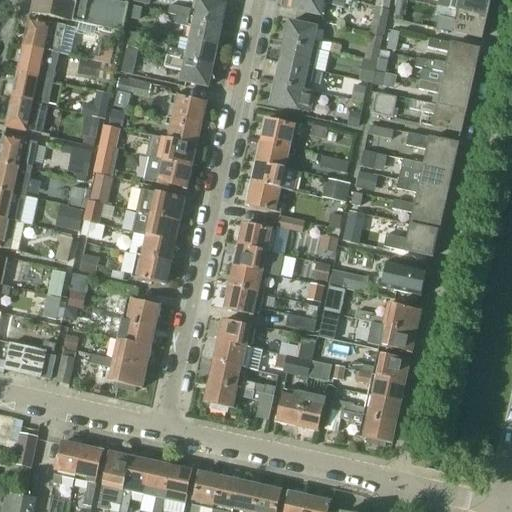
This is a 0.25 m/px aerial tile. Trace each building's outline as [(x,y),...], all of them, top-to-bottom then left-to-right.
[(34,0),(31,14),(70,23),(70,22),(121,33),(127,5),(102,0),(34,0)] [(225,20),(227,9),(225,8),(226,6),(198,0),(195,13),(191,12),(191,10),(170,6),(168,15),(176,17),(188,19),(221,27),(223,19),(225,20)] [(344,9),(345,2),(336,0),(292,0),(291,9),(293,9),(292,11),(320,18),(323,4),(344,9)] [(388,11),(390,0),(376,0),(375,9),(388,11)] [(488,8),(490,0),(457,0),(461,1),(458,15),(485,21),(486,17),(488,15),(489,10),(488,8)] [(403,18),(406,3),(397,1),(394,16),(403,18)] [(137,23),(140,9),(131,7),(127,21),(137,23)] [(382,38),(388,11),(375,9),(369,35),(382,38)] [(485,21),(458,15),(437,10),(435,18),(457,22),(454,34),(481,40),(482,37),(484,35),(485,31),(484,28),(485,21)] [(176,17),(174,25),(192,29),(189,42),(219,48),(221,36),(219,35),(221,27),(188,19),(176,17)] [(59,53),(64,28),(29,20),(24,46),(59,53)] [(314,45),(317,29),(289,23),(289,26),(287,25),(284,36),(286,37),(284,44),(318,52),(320,46),(314,45)] [(394,52),(399,33),(390,32),(386,50),(394,52)] [(135,49),(139,35),(128,33),(125,47),(135,49)] [(376,63),(382,38),(369,35),(363,61),(376,63)] [(106,63),(111,43),(100,40),(95,60),(106,63)] [(477,61),(479,51),(431,41),(429,49),(450,53),(447,67),(474,73),(475,70),(477,68),(478,63),(477,61)] [(216,61),(219,48),(189,42),(187,53),(168,48),(166,57),(212,67),(214,60),(216,61)] [(308,71),(311,58),(317,59),(318,52),(284,44),(283,52),(280,52),(278,65),(308,71)] [(53,80),(59,53),(24,46),(18,73),(39,77),(53,80)] [(131,76),(136,52),(125,50),(120,73),(131,76)] [(210,76),(212,67),(166,57),(164,69),(182,73),(180,83),(207,89),(208,87),(210,87),(212,77),(210,76)] [(472,82),(474,73),(447,67),(418,60),(416,68),(445,75),(442,86),(470,92),(470,91),(472,89),(473,84),(472,82)] [(93,77),(96,65),(80,61),(77,73),(93,77)] [(379,61),(376,72),(385,74),(387,63),(379,61)] [(364,62),(359,82),(371,84),(376,64),(364,62)] [(305,85),(308,71),(278,65),(275,77),(277,77),(275,86),(309,93),(311,86),(305,85)] [(18,73),(12,99),(41,105),(47,106),(53,80),(39,77),(18,73)] [(375,74),(373,85),(380,87),(381,84),(389,86),(391,77),(383,75),(383,76),(375,74)] [(146,99),(149,85),(120,79),(116,93),(146,99)] [(470,92),(442,86),(421,82),(420,90),(441,94),(437,108),(465,114),(466,111),(467,109),(469,104),(468,102),(470,92)] [(271,93),(269,103),(271,104),(271,106),(310,114),(315,94),(309,93),(275,86),(274,93),(271,93)] [(362,102),(365,90),(354,87),(351,100),(362,102)] [(392,119),(396,99),(375,95),(371,114),(392,119)] [(170,107),(167,120),(172,121),(199,127),(200,125),(202,124),(203,117),(202,115),(204,104),(172,97),(170,107)] [(12,99),(6,127),(35,133),(41,135),(47,106),(41,105),(12,99)] [(465,114),(437,108),(416,104),(415,112),(436,116),(433,129),(460,135),(461,131),(463,130),(464,124),(463,122),(465,114)] [(107,109),(83,105),(81,115),(105,120),(107,109)] [(120,131),(124,111),(111,108),(108,128),(120,131)] [(357,129),(360,115),(350,113),(347,126),(357,129)] [(199,127),(172,121),(167,120),(165,128),(171,129),(168,142),(194,148),(195,147),(197,146),(198,138),(197,136),(199,127)] [(291,147),(294,133),(299,134),(301,128),(267,120),(265,132),(263,133),(261,140),(262,143),(262,145),(295,152),(296,148),(291,147)] [(390,141),(392,132),(368,127),(366,136),(390,141)] [(99,147),(115,150),(119,131),(103,128),(99,147)] [(457,155),(458,151),(457,148),(458,145),(409,134),(407,143),(428,148),(424,166),(452,172),(456,157),(457,155)] [(0,162),(32,169),(38,144),(4,137),(0,155),(0,162)] [(151,138),(146,158),(149,159),(158,161),(190,168),(192,158),(194,158),(196,151),(194,149),(194,148),(168,142),(151,138)] [(285,171),(289,156),(294,157),(295,152),(262,145),(260,154),(257,155),(256,162),(258,164),(257,165),(285,171)] [(136,149),(134,155),(145,158),(147,151),(136,149)] [(371,170),(374,155),(363,152),(360,167),(371,170)] [(77,157),(74,174),(86,177),(90,160),(91,156),(78,153),(77,157)] [(347,174),(350,161),(323,156),(320,169),(347,174)] [(189,179),(191,172),(190,170),(190,168),(158,161),(149,159),(143,182),(185,191),(187,182),(189,179)] [(401,170),(398,182),(420,186),(448,193),(448,190),(450,188),(451,183),(450,181),(452,172),(424,166),(403,161),(401,170)] [(0,190),(26,196),(32,169),(0,162),(0,190)] [(293,194),(298,174),(285,171),(257,165),(257,166),(255,167),(253,174),(255,176),(253,186),(280,192),(281,191),(293,194)] [(368,191),(371,175),(359,173),(356,188),(368,191)] [(104,207),(110,179),(95,176),(91,193),(89,203),(101,206),(104,207)] [(345,204),(349,186),(326,181),(322,199),(345,204)] [(448,193),(420,186),(398,182),(396,191),(418,196),(416,204),(444,210),(445,209),(447,204),(446,201),(448,193)] [(277,205),(280,192),(253,186),(252,187),(250,188),(248,195),(250,198),(247,208),(281,216),(283,206),(277,205)] [(87,209),(89,203),(91,193),(71,189),(67,205),(87,209)] [(0,190),(0,218),(16,222),(21,223),(23,223),(32,225),(38,199),(26,196),(0,190)] [(181,211),(183,201),(143,192),(138,215),(146,216),(178,223),(178,222),(181,221),(182,213),(181,211)] [(360,207),(362,196),(353,194),(351,205),(360,207)] [(441,221),(444,210),(416,204),(394,199),(392,208),(414,213),(411,227),(439,233),(439,230),(441,229),(442,224),(441,221)] [(97,226),(101,206),(89,203),(87,209),(84,223),(97,226)] [(66,210),(62,228),(78,231),(82,212),(67,208),(66,210)] [(176,232),(178,223),(146,216),(144,224),(150,225),(147,238),(173,244),(174,243),(176,242),(177,235),(176,232)] [(338,231),(340,218),(330,216),(327,229),(338,231)] [(23,223),(21,223),(16,222),(0,218),(0,248),(17,252),(23,223)] [(358,244),(363,221),(349,218),(344,241),(358,244)] [(302,234),(304,225),(280,219),(278,229),(302,234)] [(99,241),(102,229),(89,226),(86,238),(99,241)] [(273,255),(277,233),(245,226),(242,236),(241,237),(239,244),(240,246),(240,248),(273,255)] [(436,247),(439,233),(411,227),(408,241),(387,236),(384,248),(433,259),(434,256),(435,254),(437,249),(436,247)] [(66,265),(72,241),(60,238),(54,262),(66,265)] [(173,254),(175,247),(173,245),(173,244),(147,238),(144,251),(138,250),(137,257),(169,264),(171,255),(173,254)] [(334,254),(337,241),(324,239),(322,251),(334,254)] [(236,258),(234,266),(235,268),(235,270),(262,276),(277,279),(282,257),(273,255),(240,248),(238,257),(236,258)] [(94,278),(98,260),(82,257),(78,274),(94,278)] [(168,275),(170,269),(168,266),(169,264),(137,257),(132,279),(164,286),(166,276),(168,275)] [(0,258),(0,284),(2,285),(11,287),(14,288),(20,263),(8,260),(0,258)] [(328,283),(331,269),(315,265),(312,280),(328,283)] [(422,298),(427,274),(389,265),(384,290),(422,298)] [(259,288),(262,276),(235,270),(233,270),(231,278),(233,279),(231,289),(263,297),(265,289),(259,288)] [(59,298),(64,275),(52,273),(47,295),(59,298)] [(363,295),(366,285),(343,280),(341,290),(363,295)] [(0,284),(0,294),(9,296),(10,287),(2,285),(0,284)] [(320,304),(323,289),(309,286),(306,301),(320,304)] [(259,319),(263,297),(231,289),(230,290),(228,291),(227,299),(228,301),(226,312),(259,319)] [(338,316),(343,293),(328,290),(323,313),(338,316)] [(81,310),(84,296),(69,293),(66,307),(81,310)] [(54,321),(59,301),(46,299),(42,318),(54,321)] [(117,301),(115,311),(117,314),(123,315),(122,320),(155,328),(157,320),(159,318),(160,311),(159,309),(160,308),(126,300),(120,299),(117,301)] [(356,311),(354,320),(372,324),(384,327),(416,334),(418,324),(420,324),(422,316),(420,314),(421,313),(416,312),(389,306),(385,320),(374,317),(374,315),(356,311)] [(73,323),(75,312),(66,310),(63,320),(73,323)] [(316,335),(319,323),(287,317),(284,328),(316,335)] [(153,338),(155,328),(122,320),(117,341),(150,348),(153,346),(154,340),(153,338)] [(252,348),(256,330),(223,322),(223,324),(221,325),(219,333),(221,335),(219,341),(252,348)] [(372,324),(367,345),(379,347),(411,355),(411,353),(414,352),(415,345),(414,343),(416,334),(384,327),(372,324)] [(74,352),(77,340),(65,337),(62,349),(74,352)] [(311,361),(315,343),(299,339),(295,357),(311,361)] [(318,339),(317,345),(333,348),(334,343),(318,339)] [(150,359),(151,352),(150,349),(150,348),(117,341),(112,361),(146,368),(148,360),(150,359)] [(215,352),(213,360),(214,362),(248,369),(259,372),(264,351),(252,348),(219,341),(217,352),(215,352)] [(11,343),(5,370),(42,377),(42,376),(50,377),(55,353),(47,351),(11,343)] [(352,363),(350,370),(361,372),(372,375),(405,383),(407,374),(409,373),(411,367),(409,364),(409,363),(377,355),(374,369),(362,366),(362,365),(352,363)] [(144,378),(146,368),(112,361),(92,356),(90,365),(111,370),(108,383),(118,385),(117,389),(134,393),(135,389),(141,390),(141,388),(144,387),(145,380),(144,378)] [(281,371),(284,358),(277,356),(274,370),(281,371)] [(68,386),(73,361),(61,358),(55,383),(68,386)] [(307,380),(311,364),(288,359),(284,375),(307,380)] [(212,375),(210,382),(255,392),(256,386),(244,383),(248,369),(214,362),(214,363),(212,365),(210,373),(212,375)] [(312,362),(309,377),(321,379),(329,381),(332,367),(324,365),(312,362)] [(341,382),(344,370),(334,368),(331,380),(341,382)] [(405,383),(372,375),(361,372),(358,384),(370,387),(368,396),(400,404),(400,403),(403,402),(404,394),(403,392),(405,383)] [(206,393),(204,401),(205,403),(205,404),(211,406),(210,410),(228,414),(229,410),(238,412),(241,399),(260,403),(262,394),(255,392),(210,382),(208,393),(206,393)] [(298,427),(305,396),(284,391),(277,422),(298,427)] [(269,421),(275,397),(262,394),(260,403),(257,418),(269,421)] [(318,432),(325,400),(305,396),(298,427),(318,432)] [(400,415),(402,407),(400,404),(368,396),(365,409),(334,402),(332,410),(341,412),(396,424),(398,415),(400,415)] [(341,412),(339,420),(361,424),(358,439),(368,441),(367,445),(384,449),(385,444),(391,446),(391,445),(392,443),(394,442),(395,435),(394,433),(396,424),(341,412)] [(31,465),(37,439),(20,435),(18,444),(16,456),(14,462),(31,465)] [(6,441),(4,453),(16,456),(18,444),(6,441)] [(74,481),(82,449),(81,448),(80,447),(72,445),(71,446),(61,444),(52,484),(60,486),(61,478),(74,481)] [(90,509),(103,453),(94,451),(93,449),(85,448),(83,449),(82,449),(74,481),(88,484),(82,508),(90,509)] [(120,508),(131,460),(130,459),(128,457),(120,455),(118,457),(110,455),(98,509),(109,511),(110,505),(120,508)] [(144,497),(151,464),(150,464),(149,462),(141,460),(139,461),(131,460),(120,508),(118,511),(127,511),(131,496),(130,495),(131,494),(144,497)] [(164,501),(172,469),(163,467),(161,465),(154,463),(152,464),(151,464),(144,497),(156,499),(156,500),(155,500),(152,511),(161,511),(162,511),(164,501)] [(164,501),(162,511),(166,511),(183,511),(192,473),(183,471),(182,469),(174,468),(172,469),(164,501)] [(212,511),(220,479),(219,479),(217,477),(210,475),(208,477),(199,475),(190,511),(200,511),(201,509),(212,511)] [(213,511),(233,511),(240,484),(239,483),(238,482),(230,480),(229,481),(220,479),(212,511),(213,511)] [(240,484),(233,511),(254,511),(260,488),(252,486),(251,485),(243,483),(241,484),(240,484)] [(276,511),(281,493),(273,491),(271,489),(263,487),(261,489),(260,488),(254,511),(276,511)] [(32,511),(35,499),(5,494),(1,511),(32,511)] [(306,511),(309,499),(301,497),(300,495),(292,494),(290,495),(289,494),(284,511),(306,511)] [(328,511),(330,504),(328,503),(327,502),(320,500),(318,501),(309,499),(306,511),(328,511)]
